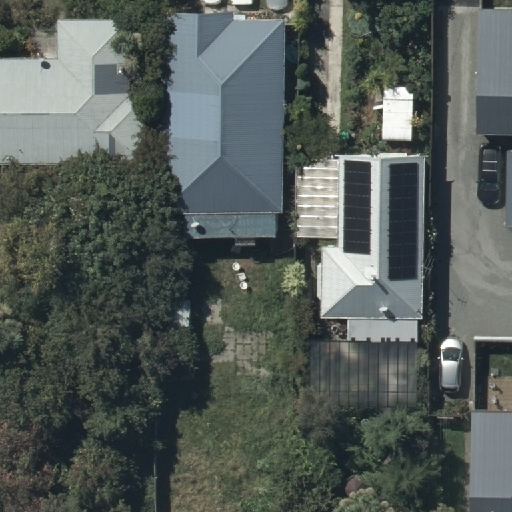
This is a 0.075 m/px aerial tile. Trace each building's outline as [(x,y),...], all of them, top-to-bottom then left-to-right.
[(511,13),(482,13),(481,140),(511,140),(511,13)] [(237,16),(169,16),(167,216),(191,216),(191,240),(281,240),(281,221),(290,221),(292,24),(237,24),(237,16)] [(0,169),(151,169),(151,90),(134,90),(133,24),(66,25),(66,65),(0,65),(0,169)] [(430,324),(432,160),(343,159),(342,252),(328,252),(327,321),(357,321),(356,344),(422,345),(422,324),(430,324)] [(511,511),(511,415),(477,415),(475,511),(511,511)]
